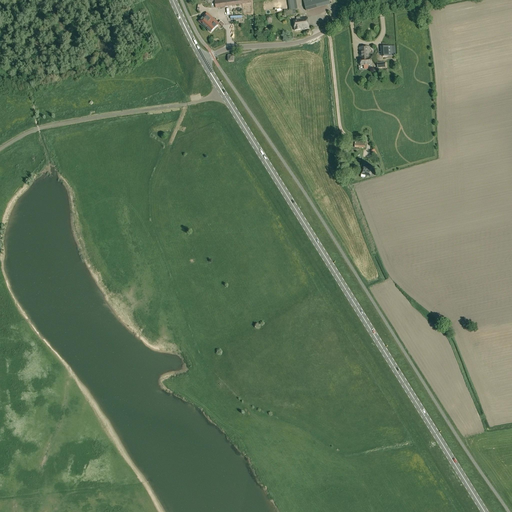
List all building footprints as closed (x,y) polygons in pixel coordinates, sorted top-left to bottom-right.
[(282,14),(287,13),(286,8),(285,8),(283,0),(281,0),(277,1),(279,13),(282,12),(282,14)] [(343,5),(340,0),(329,0),(334,9),(343,5)] [(199,22),(205,27),(213,19),(207,13),(199,22)] [(295,30),(309,29),(308,18),(300,19),(300,17),(297,18),(297,19),(293,19),(295,30)] [(213,19),(205,27),(211,33),(219,24),(213,19)] [(382,47),(382,57),(396,56),(395,46),(382,47)] [(370,47),(359,48),(361,66),(372,65),(370,47)] [(368,163),(364,162),(361,177),(365,178),(366,176),(371,177),(373,168),(368,167),(368,163)]
